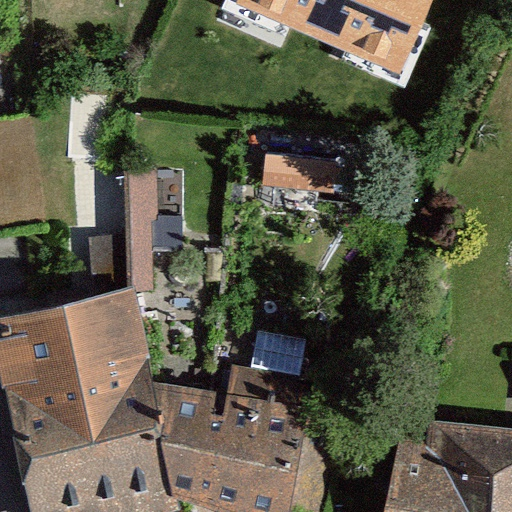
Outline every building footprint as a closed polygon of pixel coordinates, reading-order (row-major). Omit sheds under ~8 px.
[(431,0),(238,0),(237,4),(400,73),(431,0)] [(266,153),(265,181),(330,185),(332,157),(266,153)] [(158,172),(129,172),(129,243),(90,243),(91,282),(156,281),(158,172)] [(131,289),(0,315),(0,366),(30,511),(163,511),(177,509),(173,495),(228,511),(319,511),(331,461),(325,429),(304,425),(307,409),(299,408),(301,396),(257,373),(219,369),(214,392),(151,383),(131,289)] [(511,511),(511,433),(429,424),(426,443),(395,440),(386,511),(511,511)]
